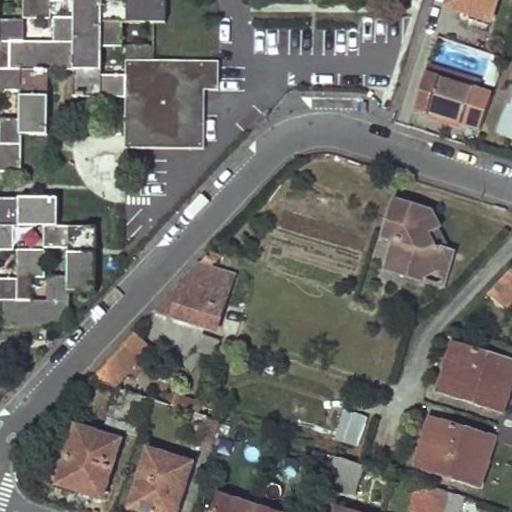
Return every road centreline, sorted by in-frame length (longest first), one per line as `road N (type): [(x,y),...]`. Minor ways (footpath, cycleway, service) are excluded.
road 1 (residential): [(0,438),(262,152),(296,134),(366,135),(511,182)]
road 2 (unknown): [(511,262),(428,343),(392,411)]
